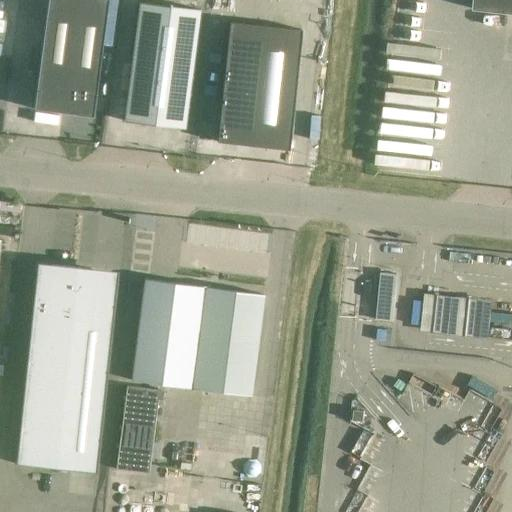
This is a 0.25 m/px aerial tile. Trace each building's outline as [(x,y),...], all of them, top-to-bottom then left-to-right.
[(46,0),(33,109),(92,117),(107,0),(46,0)] [(511,0),(474,0),(474,9),(511,13),(511,0)] [(139,2),(124,119),(124,121),(183,129),(199,10),(139,2)] [(216,142),(289,150),(301,30),(229,23),(216,142)] [(36,264),(15,464),(96,473),(113,312),(89,310),(93,270),(36,264)] [(397,274),(385,273),(381,321),(393,322),(397,274)] [(192,389),(205,287),(144,279),(138,329),(131,380),(192,389)] [(250,396),(263,295),(205,287),(192,389),(250,396)] [(424,330),(468,335),(471,301),(459,300),(457,321),(437,319),(439,297),(428,296),(424,330)] [(127,386),(118,447),(151,451),(158,400),(162,401),(164,391),(159,390),(127,386)] [(354,410),(353,421),(364,421),(364,411),(354,410)]
